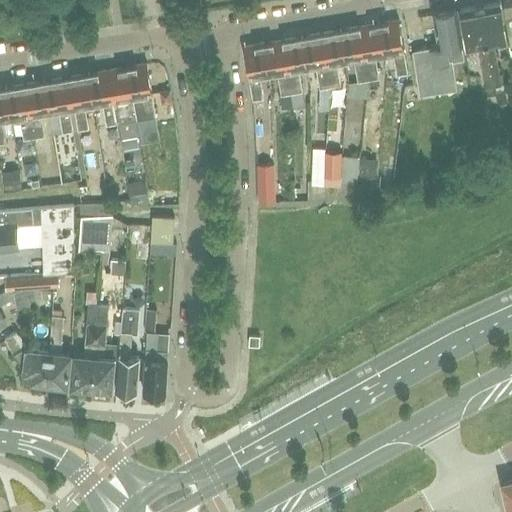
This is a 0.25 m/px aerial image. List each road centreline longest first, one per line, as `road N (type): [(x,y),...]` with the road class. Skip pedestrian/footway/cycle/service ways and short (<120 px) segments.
road 1 (residential): [(173,31),(191,135),(193,219),(181,371),(188,394),(211,398),(228,381),(241,215),(239,129),(219,22)]
road 2 (secondary): [(511,308),(151,511)]
road 3 (secondary): [(251,511),(427,417)]
road 4 (tertiary): [(138,511),(131,471),(100,446),(70,433),(0,425)]
road 5 (residential): [(0,61),(173,31)]
road 6 (residential): [(219,22),(368,0)]
road 7 (tertiary): [(0,436),(67,465),(128,511)]
